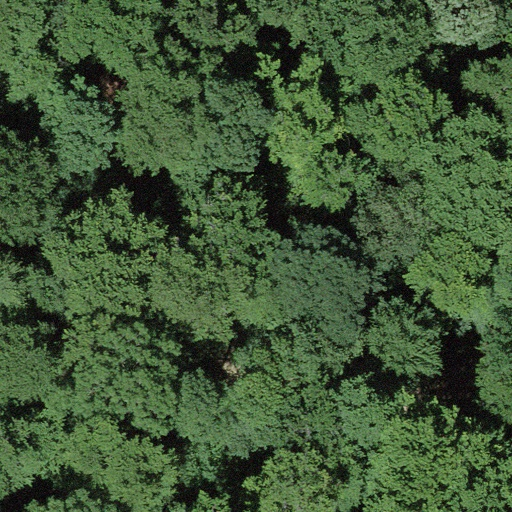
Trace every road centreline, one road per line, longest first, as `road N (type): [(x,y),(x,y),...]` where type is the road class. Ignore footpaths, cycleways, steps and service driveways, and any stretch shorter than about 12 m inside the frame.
road 1 (track): [(0,356),(244,375),(466,418),(511,442)]
road 2 (track): [(511,346),(466,418),(433,511)]
